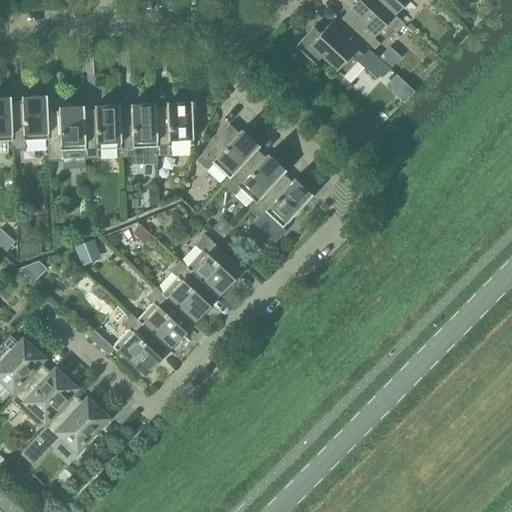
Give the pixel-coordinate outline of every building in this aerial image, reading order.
[(353,0),(355,2),(341,18),(374,48),(383,39),(399,21),(393,16),(376,0),(353,0)] [(376,0),(393,16),(407,0),(376,0)] [(312,28),(295,48),(316,67),(322,59),(344,78),(358,62),(378,80),(384,73),(387,76),(392,70),(369,49),(334,18),(320,35),(312,28)] [(10,102),(12,151),(26,150),(25,142),(48,141),(47,112),(48,112),(47,96),(22,97),(22,101),(11,102),(10,102)] [(0,155),(11,155),(11,151),(12,151),(10,102),(11,102),(11,98),(0,98),(0,155)] [(157,148),(157,157),(171,156),(171,147),(194,146),(193,102),(168,103),(168,107),(157,108),(156,108),(157,148)] [(121,150),(120,150),(121,159),(135,158),(135,149),(157,148),(156,108),(157,108),(157,104),(131,105),(132,109),(121,109),(120,110),(121,150)] [(85,151),(84,151),(84,160),(99,159),(99,151),(120,150),(121,150),(120,110),(121,109),(120,105),(95,107),(95,111),(84,111),(85,151)] [(48,141),(49,161),(63,161),(62,152),(84,151),(85,151),(84,111),(84,107),(59,108),(59,112),(48,112),(47,112),(48,141)] [(258,150),(261,147),(243,130),(240,133),(231,125),(197,161),(208,170),(214,164),(230,179),(258,150)] [(230,179),(224,185),(234,195),(240,188),(256,203),(257,204),(284,174),(285,175),(288,172),(269,155),(267,158),(258,150),(230,179)] [(257,204),(256,203),(250,210),(260,219),(267,213),(284,228),(314,196),(296,179),(293,182),(285,175),(284,174),(257,204)] [(157,191),(148,192),(148,206),(158,206),(157,191)] [(205,209),(199,216),(205,222),(212,215),(205,209)] [(96,212),(86,213),(87,226),(96,226),(96,212)] [(140,226),(132,234),(143,244),(150,235),(140,226)] [(234,227),(224,238),(230,244),(240,233),(234,227)] [(0,229),(0,247),(5,252),(14,242),(0,229)] [(216,295),(215,296),(218,298),(235,280),(232,277),(241,268),(205,235),(195,246),(202,251),(187,268),(186,268),(216,295)] [(67,236),(52,236),(53,249),(67,244),(67,236)] [(74,247),(81,266),(100,259),(93,239),(74,247)] [(18,264),(40,255),(40,246),(18,246),(18,264)] [(38,262),(17,270),(32,284),(45,269),(38,262)] [(186,268),(187,268),(180,262),(170,272),(177,278),(162,294),(191,322),(193,325),(211,307),(208,304),(215,296),(216,295),(186,268)] [(97,286),(91,293),(98,300),(104,292),(97,286)] [(162,294),(155,288),(146,299),(152,305),(137,320),(137,321),(166,348),(169,351),(186,333),(183,330),(191,322),(162,294)] [(137,321),(137,320),(131,314),(121,325),(127,331),(111,348),(144,378),(161,359),(158,356),(166,348),(137,321)] [(89,337),(108,355),(113,350),(93,332),(89,337)] [(0,400),(2,402),(12,391),(42,359),(28,346),(25,350),(10,336),(0,346),(0,400)] [(38,427),(74,389),(60,376),(57,379),(42,366),(9,400),(38,427)] [(106,418),(104,417),(92,405),(89,409),(74,395),(19,454),(34,468),(52,449),(49,446),(59,435),(76,451),(106,418)]
